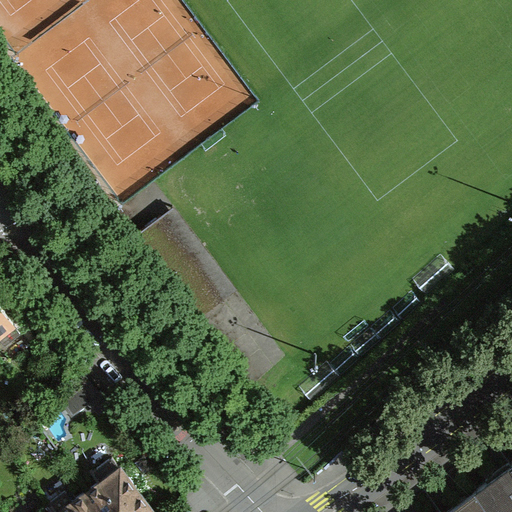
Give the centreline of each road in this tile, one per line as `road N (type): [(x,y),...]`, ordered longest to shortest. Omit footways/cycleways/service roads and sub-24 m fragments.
road 1 (unclassified): [(16,208),(96,317),(264,511)]
road 2 (tertiary): [(511,375),(327,511)]
